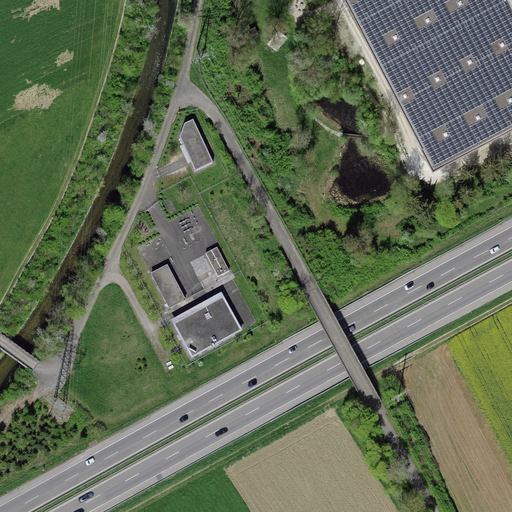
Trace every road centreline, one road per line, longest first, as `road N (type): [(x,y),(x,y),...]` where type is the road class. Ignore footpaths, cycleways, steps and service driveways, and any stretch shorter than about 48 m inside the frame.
road 1 (unclassified): [(432,511),(241,159),(207,108),(189,97),(178,93),(132,211),(53,366),(31,364),(0,341)]
road 2 (motorway): [(511,237),(9,511)]
road 3 (motorway): [(68,511),(511,270)]
road 4 (track): [(124,0),(75,175),(0,314)]
road 5 (track): [(135,511),(391,371)]
road 6 (track): [(391,371),(457,511)]
road 7 (track): [(391,371),(511,303)]
road 8 (track): [(106,265),(119,275),(168,371)]
